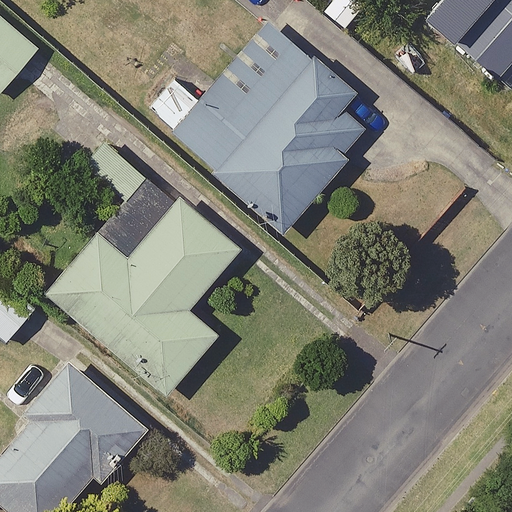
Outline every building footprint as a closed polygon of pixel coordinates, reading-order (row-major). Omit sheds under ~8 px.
[(511,69),(511,0),(450,0),(433,20),(503,80),(511,69)] [(43,47),(0,11),(0,90),(3,94),(43,47)] [(364,92),(272,13),(199,96),(169,130),(288,234),(352,160),(346,156),(369,129),(348,111),(364,92)] [(169,130),(199,96),(176,76),(146,109),(169,130)] [(150,178),(109,142),(89,164),(130,200),(150,178)] [(248,251),(183,197),(133,257),(104,233),(51,295),(173,396),(225,332),(198,310),(248,251)] [(0,271),(0,332),(11,341),(41,306),(0,271)] [(155,429),(75,358),(26,414),(33,421),(0,458),(0,499),(14,511),(70,511),(99,480),(105,485),(155,429)]
